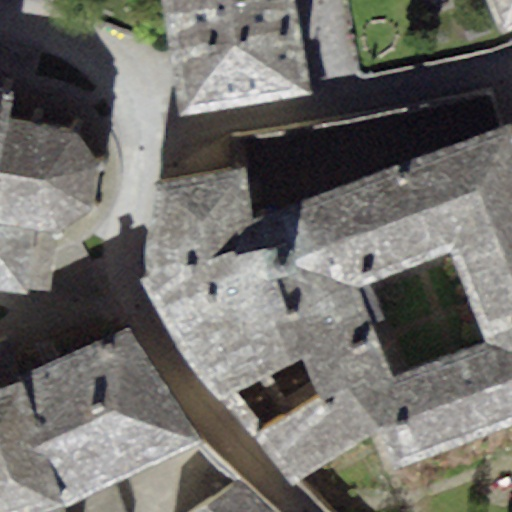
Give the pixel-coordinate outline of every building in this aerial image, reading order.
[(293,0),(164,0),(185,111),(309,88),(293,0)] [(511,0),(490,0),(504,34),(511,30),(511,0)] [(0,285),(27,289),(33,240),(61,234),(93,210),(101,169),(88,140),(65,126),(13,116),(16,91),(0,87),(0,285)] [(511,133),(510,129),(255,221),(244,166),(161,181),(142,282),(224,404),(306,364),(320,401),(261,435),(292,481),(382,432),(398,463),(511,418),(511,133)] [(203,445),(130,327),(15,378),(18,385),(0,391),(0,511),(64,511),(63,506),(203,445)] [(191,511),(275,511),(241,479),(191,511)]
